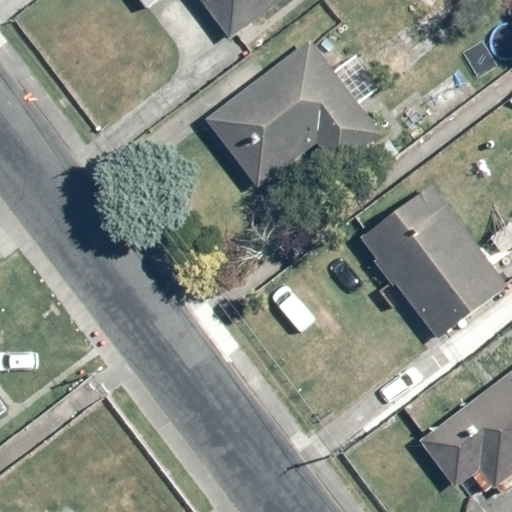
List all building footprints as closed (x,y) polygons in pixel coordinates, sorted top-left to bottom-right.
[(162,0),(144,0),(151,9),(162,0)] [(206,0),(234,38),(285,0),(206,0)] [(314,38),(211,116),(261,188),(321,142),(338,165),(386,129),(363,99),(383,85),(355,48),(334,64),(314,38)] [(502,263),(491,248),(511,230),(511,215),(500,200),(466,227),(427,178),(357,233),(433,329),(486,288),(491,294),(511,278),(511,259),(510,257),(502,263)] [(511,373),(424,436),(460,487),(474,477),(492,502),(511,487),(511,373)] [(0,420),(15,409),(0,389),(0,420)] [(74,511),(66,501),(51,511),(74,511)]
